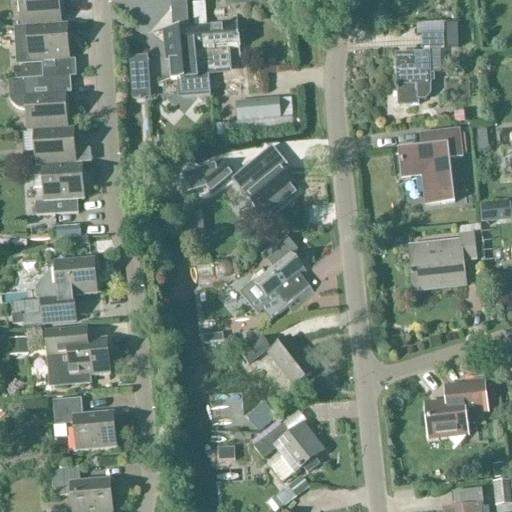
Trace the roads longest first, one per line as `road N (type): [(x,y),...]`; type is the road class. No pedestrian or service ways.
road 1 (residential): [(149,511),(145,379),(110,128),(104,0)]
road 2 (residential): [(367,386),(336,75),(347,0)]
road 3 (residential): [(367,386),(511,332)]
road 4 (residential): [(379,511),(367,386)]
